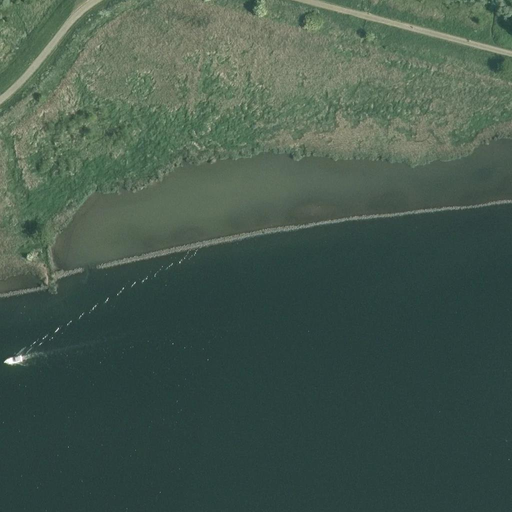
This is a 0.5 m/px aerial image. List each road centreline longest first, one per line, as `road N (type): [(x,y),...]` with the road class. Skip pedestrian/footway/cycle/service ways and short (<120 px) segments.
road 1 (track): [(293,0),(511,54)]
road 2 (track): [(0,103),(93,0)]
